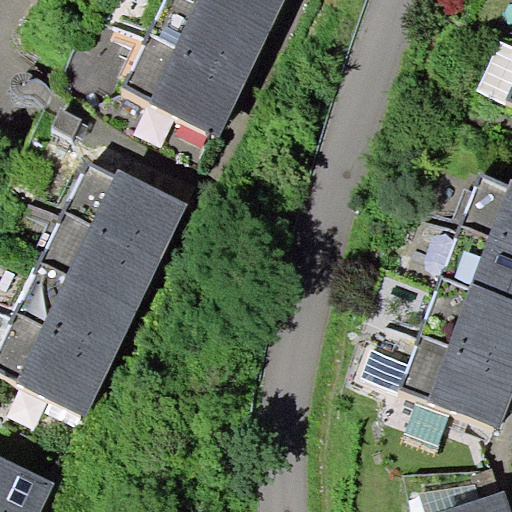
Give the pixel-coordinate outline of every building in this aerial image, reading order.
[(209,0),(163,0),(148,35),(246,81),(270,29),(209,0)] [(209,0),(270,29),(284,0),(209,0)] [(220,137),(246,81),(148,35),(122,86),(220,137)] [(507,99),(511,89),(511,45),(498,39),(475,90),(505,104),(507,99)] [(114,174),(88,161),(64,210),(162,256),(187,203),(117,169),(114,174)] [(509,185),(480,173),(461,224),(511,245),(511,180),(509,185)] [(64,210),(39,261),(135,309),(162,256),(64,210)] [(511,245),(461,224),(441,275),(511,302),(511,245)] [(39,261),(15,312),(111,360),(135,309),(39,261)] [(511,302),(441,275),(419,334),(511,371),(511,302)] [(111,360),(15,312),(0,342),(0,371),(84,414),(111,360)] [(511,395),(511,371),(419,334),(400,389),(499,429),(511,395)] [(0,511),(41,511),(55,483),(0,456),(0,511)] [(511,511),(505,490),(437,511),(511,511)]
